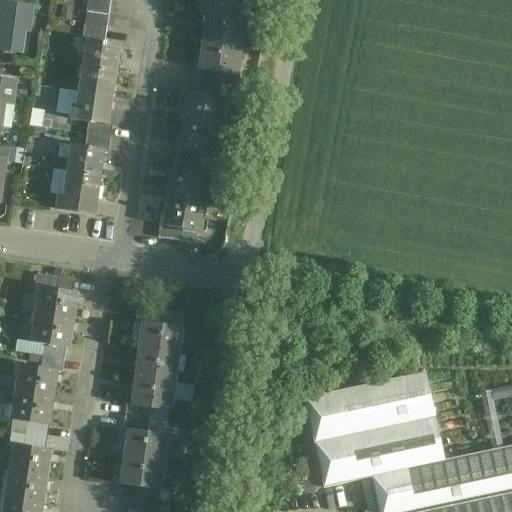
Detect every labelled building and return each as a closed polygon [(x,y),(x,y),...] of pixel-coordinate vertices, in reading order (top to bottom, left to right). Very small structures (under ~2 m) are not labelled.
[(240,0),(203,0),(201,13),(210,15),(210,14),(238,18),(238,17),(240,0)] [(0,1),(0,51),(12,53),(16,27),(32,29),(35,7),(0,1)] [(111,4),(89,1),(88,13),(110,16),(111,4)] [(110,16),(88,13),(86,25),(108,28),(110,16)] [(238,18),(210,14),(210,15),(206,41),(243,47),(247,19),(238,17),(238,18)] [(108,28),(86,25),(84,41),(87,41),(106,44),(108,28)] [(106,44),(87,41),(83,67),(117,72),(121,46),(106,44)] [(243,47),(206,41),(201,69),(238,75),(243,47)] [(117,72),(83,67),(79,93),(113,98),(117,72)] [(0,79),(0,101),(0,102),(13,103),(12,108),(14,108),(18,83),(0,79)] [(221,86),(199,82),(197,94),(219,97),(221,86)] [(79,93),(62,91),(59,113),(60,114),(61,115),(71,116),(71,121),(89,123),(109,126),(109,124),(113,98),(79,93)] [(197,94),(189,93),(185,121),(222,126),(226,99),(219,97),(197,94)] [(222,126),(185,121),(181,148),(200,151),(217,154),(222,126)] [(109,126),(89,123),(87,135),(111,138),(113,125),(109,124),(109,126)] [(111,138),(87,135),(85,148),(106,151),(106,152),(109,152),(111,138)] [(85,148),(71,146),(67,173),(102,177),(105,153),(106,153),(106,152),(106,151),(85,148)] [(200,151),(181,148),(179,147),(177,160),(199,163),(200,151)] [(199,163),(177,160),(175,171),(197,174),(199,163)] [(175,171),(173,171),(169,199),(207,205),(211,176),(197,174),(175,171)] [(102,177),(67,173),(64,196),(59,196),(57,211),(73,213),(75,200),(98,203),(98,202),(98,201),(102,177)] [(207,205),(169,199),(165,227),(203,232),(207,205)] [(98,203),(75,200),(73,213),(96,216),(98,203)] [(60,279),(38,276),(36,288),(42,289),(42,288),(59,291),(60,279)] [(59,291),(42,288),(42,289),(38,316),(75,321),(79,294),(59,291)] [(162,312),(139,309),(137,322),(145,323),(146,322),(160,324),(162,312)] [(75,321),(38,316),(33,343),(45,345),(67,348),(71,349),(75,321)] [(160,324),(146,322),(145,323),(142,351),(179,356),(183,328),(160,324)] [(67,348),(45,345),(43,357),(65,360),(67,348)] [(179,356),(142,351),(138,379),(175,384),(179,356)] [(65,360),(43,357),(42,369),(58,372),(58,373),(63,374),(65,360)] [(42,369),(21,366),(17,394),(54,399),(58,373),(58,372),(42,369)] [(511,511),(511,446),(445,461),(426,373),(305,399),(324,489),(372,478),(378,511),(511,511)] [(175,384),(138,379),(134,405),(134,406),(150,409),(172,412),(175,384)] [(54,399),(17,394),(12,421),(27,424),(49,427),(54,399)] [(150,409),(134,406),(134,405),(128,404),(126,417),(149,420),(150,409)] [(149,420),(126,417),(124,430),(130,431),(130,430),(147,433),(149,420)] [(49,427),(27,424),(25,435),(48,438),(49,427)] [(147,433),(130,430),(130,431),(127,458),(164,463),(168,436),(147,433)] [(48,438),(25,435),(24,447),(46,450),(48,438)] [(24,447),(15,446),(10,473),(48,479),(52,451),(46,450),(24,447)] [(164,463),(127,458),(123,486),(137,488),(160,491),(164,463)] [(48,479),(10,473),(6,501),(43,507),(48,479)] [(160,491),(137,488),(135,499),(158,503),(160,491)] [(156,511),(158,503),(135,499),(134,511),(137,511),(156,511)] [(42,511),(43,507),(6,501),(4,511),(42,511)]
